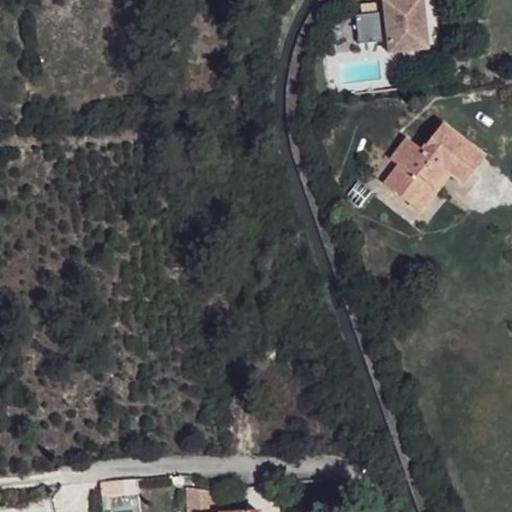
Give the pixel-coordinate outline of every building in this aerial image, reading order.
[(380,0),(382,11),(366,13),(371,46),(385,43),(387,53),(426,48),(419,0),(399,0),(400,1),(392,2),(391,0),(380,0)] [(387,182),(413,202),(429,183),(434,188),(449,169),(454,173),(466,183),(490,154),(448,123),(426,150),(411,137),(395,158),(402,164),(387,182)] [(434,188),(440,193),(454,173),(449,169),(434,188)] [(429,183),(413,202),(426,211),(440,193),(434,188),(429,183)] [(124,481),(102,482),(103,497),(107,497),(125,494),(124,481)]
